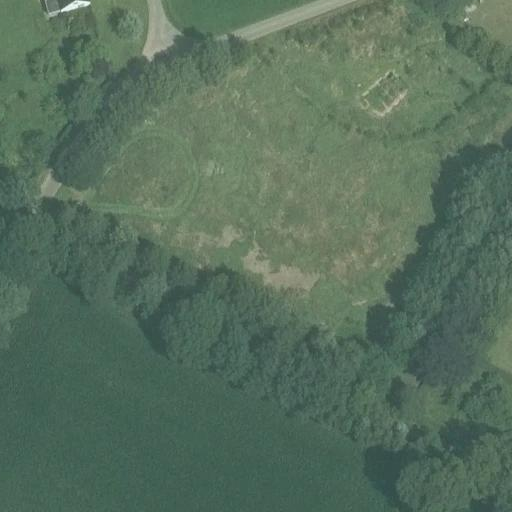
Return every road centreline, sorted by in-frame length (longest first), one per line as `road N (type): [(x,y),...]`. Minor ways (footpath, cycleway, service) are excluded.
road 1 (unclassified): [(0,276),(100,118),(171,64)]
road 2 (unclassified): [(171,64),(337,0)]
